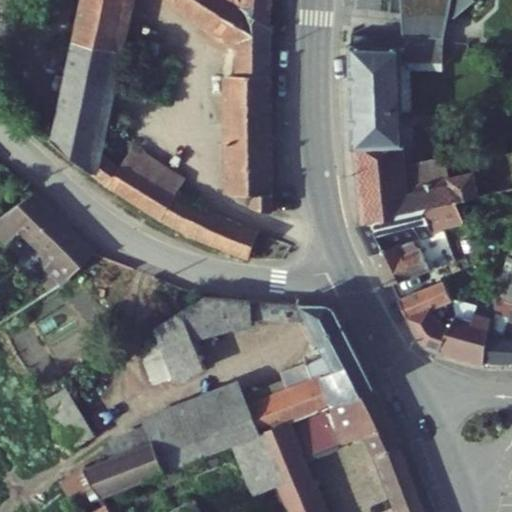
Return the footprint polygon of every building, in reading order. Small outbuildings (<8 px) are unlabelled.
[(46,0),(43,19),(75,26),(80,0),(46,0)] [(80,0),(75,26),(52,139),(101,183),(162,219),(245,258),(257,231),(174,193),(124,161),(118,167),(97,152),(130,0),(167,0),(239,45),(238,75),(229,75),(229,194),(269,196),(270,27),(241,8),(228,0),(80,0)] [(228,0),(241,8),(241,0),(228,0)] [(241,0),(241,8),(270,27),(272,0),(241,0)] [(389,0),(389,5),(402,6),(446,11),(453,12),(462,0),(389,0)] [(445,39),(446,11),(402,6),(397,37),(445,39)] [(355,146),(403,144),(403,110),(403,59),(443,60),(445,39),(397,37),(384,36),(351,34),(355,146)] [(443,60),(403,59),(403,110),(413,110),(413,68),(444,69),(443,60)] [(135,144),(124,161),(174,193),(185,176),(135,144)] [(403,144),(355,146),(358,222),(388,215),(394,217),(426,209),(425,206),(457,199),(481,192),(475,170),(409,184),(403,144)] [(511,171),(486,177),(488,191),(511,185),(511,171)] [(31,193),(0,209),(0,240),(3,244),(20,231),(66,279),(92,255),(31,193)] [(464,216),(457,199),(425,206),(426,209),(433,228),(464,216)] [(358,224),(371,253),(395,247),(394,242),(408,238),(434,230),(433,228),(426,209),(394,217),(388,215),(358,222),(358,224)] [(447,234),(450,240),(459,236),(456,231),(447,234)] [(371,253),(386,285),(430,267),(423,246),(412,249),(408,238),(394,242),(395,247),(371,253)] [(511,265),(497,311),(511,315),(511,314),(511,265)] [(444,279),(400,297),(416,340),(441,349),(454,314),(443,310),(439,316),(430,306),(452,298),(444,279)] [(332,307),(202,297),(155,326),(161,340),(176,377),(206,366),(194,336),(254,319),(253,316),(308,318),(324,350),(301,359),(310,379),(249,402),(151,439),(107,456),(83,466),(100,495),(233,443),(260,433),(291,421),(329,407),(374,389),(332,307)] [(497,311),(496,335),(505,335),(511,315),(497,311)] [(473,319),(454,314),(441,349),(486,365),(490,334),(491,318),(476,314),(473,319)] [(496,335),(490,334),(486,365),(511,365),(511,314),(511,315),(505,335),(496,335)] [(156,384),(176,377),(161,340),(141,348),(156,384)] [(140,411),(151,439),(249,402),(237,377),(140,411)] [(83,466),(107,456),(68,387),(44,401),(83,466)] [(393,436),(374,389),(329,407),(291,421),(260,433),(233,443),(252,492),(280,480),(283,489),(313,476),(305,455),(365,433),(371,447),(393,436)] [(424,511),(393,436),(371,447),(396,511),(327,511),(313,476),(283,489),(292,511),(424,511)] [(202,511),(197,501),(174,511),(202,511)]
